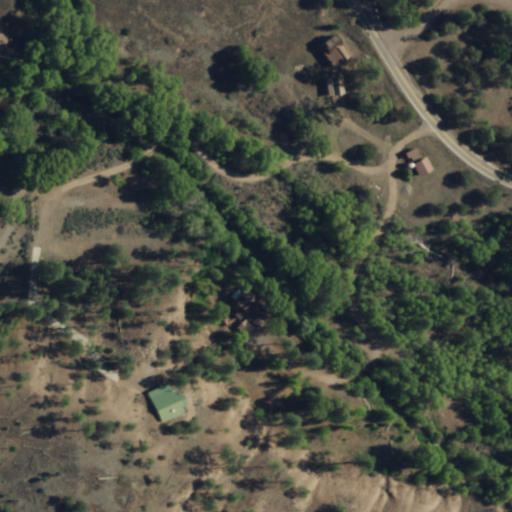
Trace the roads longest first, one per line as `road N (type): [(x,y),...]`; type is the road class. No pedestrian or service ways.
road 1 (residential): [(453,153),(377,188),(291,195),(182,163),(27,137)]
road 2 (secondary): [(511,190),(433,131),(344,0)]
